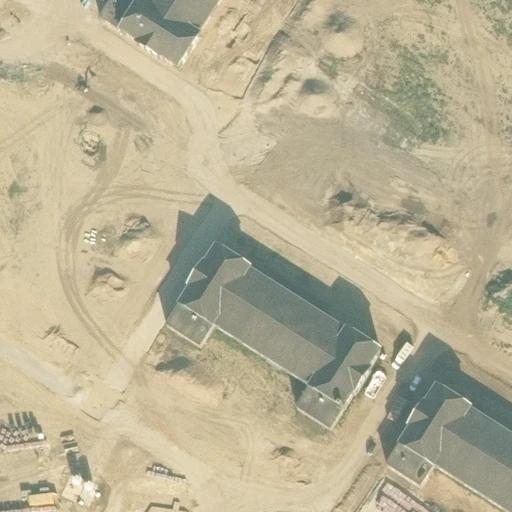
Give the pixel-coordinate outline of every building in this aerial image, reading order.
[(145,0),(145,2),(141,0),(114,0),(101,22),(138,46),(137,47),(161,62),(162,61),(179,72),(201,38),(200,37),(223,0),(145,0)] [(283,127),(281,128),(279,129),(279,131),(279,133),(281,135),(283,136),(285,135),(287,134),(287,132),(287,129),(285,128),(283,127)] [(251,271),(217,250),(206,267),(205,267),(190,290),(191,291),(167,329),(201,351),(215,329),(311,390),(297,411),(331,433),(355,395),(356,396),(371,373),(370,371),(381,354),(347,333),(346,334),(250,273),(251,271)] [(392,308),(385,308),(383,328),(430,333),(429,345),(436,345),(440,315),(430,314),(429,322),(421,321),(422,313),(415,312),(414,320),(407,319),(408,311),(400,310),(399,317),(391,316),(392,308)] [(421,490),(423,487),(435,468),(504,511),(511,511),(511,439),(470,413),(471,412),(437,390),(426,407),(425,406),(410,430),(411,431),(387,469),(421,490)] [(252,511),(253,509),(251,508),(255,482),(249,482),(246,492),(233,490),(234,480),(227,478),(223,505),(221,505),(220,511),(203,511),(203,510),(198,509),(197,511),(179,511),(180,507),(177,506),(174,511),(161,511),(152,511),(151,511),(252,511)]
